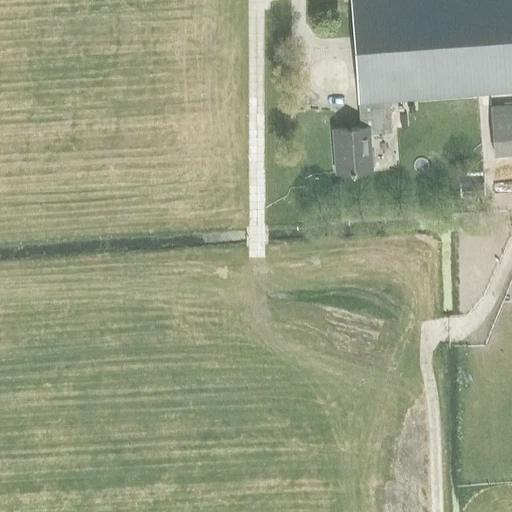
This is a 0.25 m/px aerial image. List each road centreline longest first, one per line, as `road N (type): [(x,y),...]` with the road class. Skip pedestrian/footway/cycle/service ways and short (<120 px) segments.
road 1 (track): [(437,511),(426,349),(430,336),(480,314),(511,249)]
road 2 (track): [(255,257),(255,0)]
